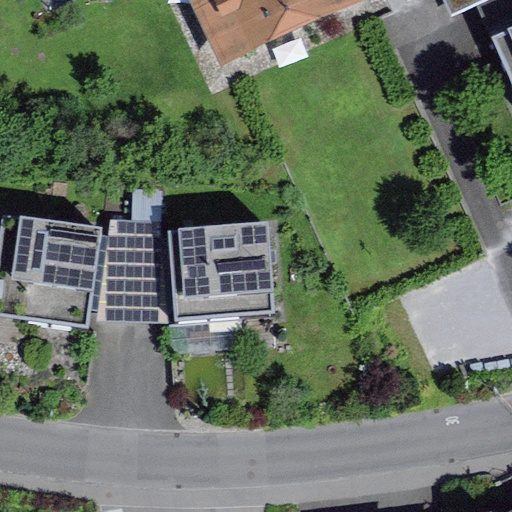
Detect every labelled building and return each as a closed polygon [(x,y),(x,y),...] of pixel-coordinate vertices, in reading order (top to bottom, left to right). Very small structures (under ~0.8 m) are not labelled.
[(206,0),(196,5),(230,81),(377,15),(370,0),(206,0)] [(445,0),(454,19),(498,0),(445,0)] [(511,0),(502,0),(480,10),(492,38),(511,30),(511,0)] [(511,51),(495,59),(511,101),(511,51)] [(113,246),(15,228),(0,313),(0,314),(97,332),(113,246)] [(282,239),(177,246),(182,324),(288,317),(282,239)]
